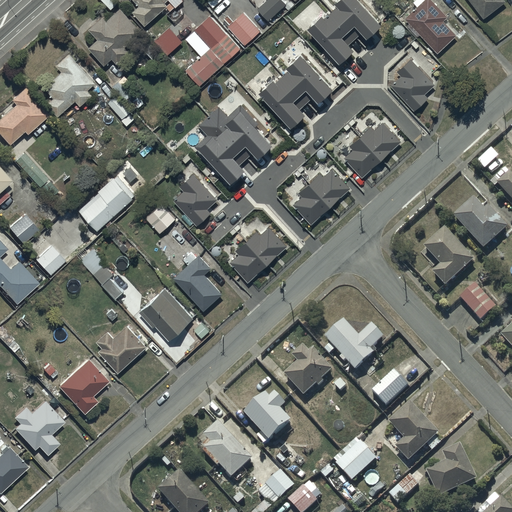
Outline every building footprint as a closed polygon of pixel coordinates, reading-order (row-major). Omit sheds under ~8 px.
[(134,0),(140,6),(132,13),(146,27),(149,24),(148,33),(169,34),(169,32),(171,32),(172,25),(169,25),(169,23),(151,22),(168,6),(166,4),(169,1),(176,8),(184,0),(134,0)] [(287,4),(283,0),(267,0),(258,9),(269,21),(287,4)] [(382,22),(362,0),(335,0),(308,25),(340,60),(382,22)] [(407,18),(407,19),(439,53),(458,36),(444,22),(449,17),(433,0),(415,0),(414,2),(419,7),(407,18)] [(469,0),(485,19),(507,1),(506,0),(469,0)] [(143,32),(121,8),(108,20),(104,16),(90,29),(99,40),(90,48),(105,66),(113,59),(117,64),(131,52),(126,47),(143,32)] [(254,24),(244,13),(229,27),(245,45),(265,27),(258,20),(254,24)] [(242,50),(211,17),(186,39),(202,56),(187,70),(202,87),(242,50)] [(160,53),(150,43),(144,48),(154,59),(160,53)] [(334,87),(302,51),(260,90),(292,125),(334,87)] [(96,84),(70,54),(57,66),(63,72),(46,87),(55,98),(48,104),(59,117),(77,101),(82,107),(94,96),(89,90),(96,84)] [(434,82),(411,57),(397,70),(401,74),(390,84),(414,109),(429,96),(425,91),(434,82)] [(138,90),(125,75),(113,86),(127,101),(138,90)] [(49,115),(25,88),(11,100),(16,105),(0,119),(0,134),(10,145),(25,132),(28,135),(49,115)] [(133,111),(117,95),(109,104),(125,120),(123,121),(128,126),(135,119),(130,113),(133,111)] [(274,138),(240,103),(229,114),(220,104),(199,124),(209,134),(199,143),(233,178),(274,138)] [(403,140),(384,121),(375,130),(371,125),(350,145),(354,148),(344,157),(363,178),(403,140)] [(49,179),(24,153),(16,161),(40,187),(49,179)] [(353,186),(334,166),(325,175),(321,171),(300,191),(303,194),(294,203),(313,223),(353,186)] [(0,205),(10,196),(3,190),(12,181),(0,168),(0,205)] [(511,175),(510,173),(497,186),(511,201),(511,175)] [(173,201),(196,226),(210,214),(207,210),(217,201),(193,175),(179,187),(184,192),(173,201)] [(116,179),(115,178),(79,210),(99,231),(105,225),(108,228),(113,223),(111,220),(134,199),(133,198),(136,195),(119,176),(116,179)] [(59,191),(49,181),(42,188),(51,197),(49,198),(55,204),(60,199),(56,194),(59,191)] [(485,211),(475,200),(454,219),(484,252),(509,230),(489,208),(485,211)] [(177,218),(163,204),(145,221),(153,229),(155,227),(162,234),(177,218)] [(39,231),(25,214),(9,228),(23,244),(39,231)] [(289,245),(270,225),(261,234),(257,230),(236,249),(239,253),(229,262),(249,282),(289,245)] [(475,262),(445,230),(424,250),(441,268),(433,275),(446,289),(475,262)] [(0,256),(8,249),(0,241),(0,286),(1,286),(17,304),(39,284),(18,261),(10,269),(0,258),(0,256)] [(66,262),(51,246),(36,260),(51,276),(66,262)] [(108,262),(95,248),(82,261),(118,299),(124,292),(110,278),(114,274),(105,265),(108,262)] [(213,268),(200,255),(197,258),(192,253),(185,259),(189,264),(174,278),(205,311),(223,295),(205,275),(213,268)] [(497,310),(475,286),(460,300),(481,323),(497,310)] [(174,295),(167,288),(141,312),(155,327),(157,325),(172,341),(195,319),(177,299),(180,297),(176,293),(174,295)] [(511,321),(511,322),(511,323),(511,328),(502,338),(511,348),(511,321)] [(359,339),(345,323),(325,341),(330,345),(325,350),(330,356),(335,351),(342,358),(340,360),(344,365),(347,362),(356,373),(377,354),(374,350),(384,341),(372,327),(359,339)] [(115,339),(108,332),(98,342),(104,348),(100,352),(120,373),(148,346),(128,326),(115,339)] [(309,355),(303,349),(293,359),(299,364),(285,378),(305,398),(317,386),(320,389),(325,384),(322,382),(332,371),(313,351),(309,355)] [(109,381),(88,359),(59,386),(86,414),(99,402),(93,396),(109,381)] [(58,373),(49,363),(43,368),(53,378),(58,373)] [(409,388),(394,373),(373,394),(387,409),(409,388)] [(270,401),(266,396),(245,416),(270,443),(291,423),(281,412),(286,407),(276,395),(270,401)] [(64,423),(45,402),(31,414),(25,407),(15,417),(21,424),(16,429),(35,450),(39,446),(48,455),(60,444),(51,435),(64,423)] [(439,436),(411,405),(390,425),(405,441),(395,449),(409,464),(439,436)] [(254,461),(219,424),(205,438),(212,445),(206,452),(234,480),(254,461)] [(360,445),(356,441),(334,461),(338,465),(336,466),(352,484),(377,461),(361,444),(360,445)] [(0,493),(0,494),(28,467),(9,447),(8,448),(6,447),(1,452),(3,453),(0,455),(0,493)] [(477,482),(461,447),(443,455),(447,464),(427,473),(439,500),(477,482)] [(204,511),(211,507),(181,472),(159,491),(177,511),(204,511)] [(268,511),(295,489),(282,474),(259,493),(266,502),(254,511),(268,511)] [(419,487),(410,477),(389,495),(398,505),(419,487)] [(322,497),(310,484),(304,488),(287,501),(296,511),(307,511),(317,504),(316,502),(322,497)] [(511,511),(511,510),(502,500),(488,511),(511,511)]
